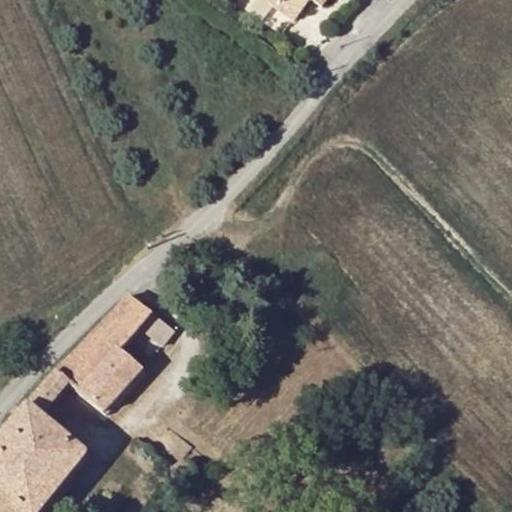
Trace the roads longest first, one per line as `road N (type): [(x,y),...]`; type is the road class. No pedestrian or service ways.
road 1 (residential): [(413,0),(199,220),(0,406)]
road 2 (track): [(199,220),(256,217),(331,142),(344,140),(378,157),(511,297)]
